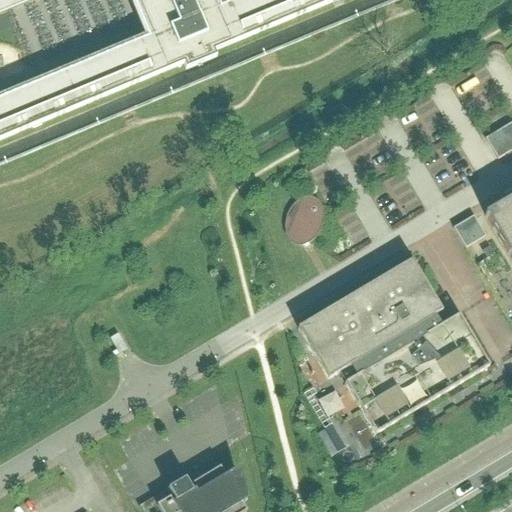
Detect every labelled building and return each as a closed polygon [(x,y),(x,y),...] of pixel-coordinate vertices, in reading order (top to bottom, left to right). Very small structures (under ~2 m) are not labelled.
[(0,0),(0,14),(34,0),(130,0),(146,37),(0,97),(0,139),(182,64),(185,71),(215,59),(212,52),(336,0),(244,0),(221,10),(216,0),(0,0)] [(511,129),(507,132),(486,144),(498,164),(511,155),(511,129)] [(511,199),(484,216),(486,221),(511,263),(511,199)] [(301,250),(303,249),(307,248),(310,246),(314,242),(318,236),(320,231),(322,224),(322,220),(322,216),(321,212),(319,208),(317,205),(315,203),(313,202),(310,201),(308,200),(305,200),(302,201),(299,202),(297,203),(293,207),(290,211),(287,215),(285,220),(284,226),(284,231),(285,237),(285,239),(287,242),(288,244),(290,246),(292,248),(294,249),(296,250),(298,250),(301,250)] [(484,238),(477,226),(473,219),(456,229),(467,249),(484,238)] [(441,314),(411,263),(297,331),(328,382),(353,367),(360,377),(344,387),(375,437),(488,370),(458,319),(440,329),(434,319),(441,314)] [(318,430),(332,454),(347,446),(332,421),(318,430)] [(244,511),(239,503),(243,500),(236,474),(226,480),(219,469),(204,478),(188,488),(184,481),(167,491),(171,498),(156,507),(158,511),(244,511)]
